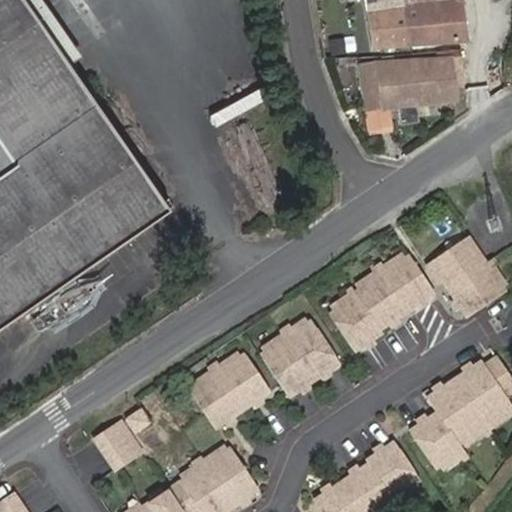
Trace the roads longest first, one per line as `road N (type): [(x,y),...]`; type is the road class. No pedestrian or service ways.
road 1 (residential): [(371,213),(37,435)]
road 2 (unknown): [(272,279),(175,97),(138,0)]
road 3 (residential): [(280,511),(317,446),(484,332)]
road 4 (residential): [(371,213),(309,76),(297,0)]
road 5 (residential): [(511,112),(371,213)]
